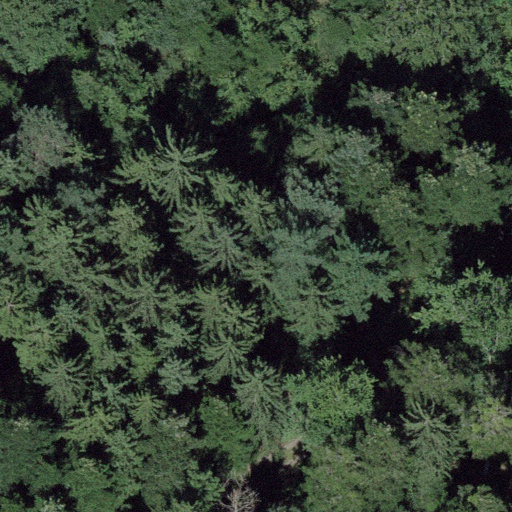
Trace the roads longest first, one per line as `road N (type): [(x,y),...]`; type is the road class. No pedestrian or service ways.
road 1 (track): [(510,511),(497,0)]
road 2 (track): [(218,511),(511,340)]
